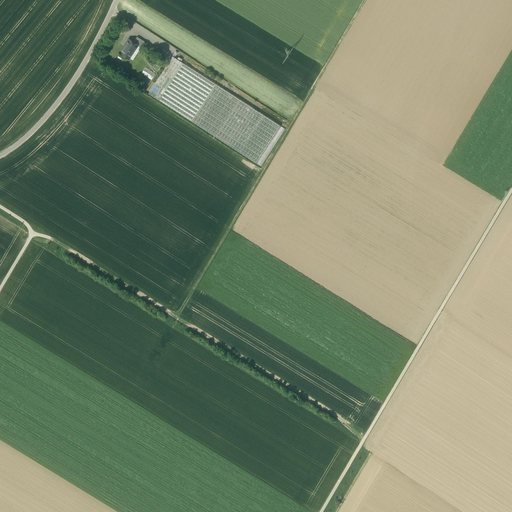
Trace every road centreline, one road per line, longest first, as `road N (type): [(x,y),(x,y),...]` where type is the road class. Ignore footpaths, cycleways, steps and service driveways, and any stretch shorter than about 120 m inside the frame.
road 1 (track): [(366,434),(32,234)]
road 2 (track): [(179,322),(371,0)]
road 3 (track): [(511,188),(321,511)]
road 4 (unclassified): [(0,155),(71,84),(117,0)]
